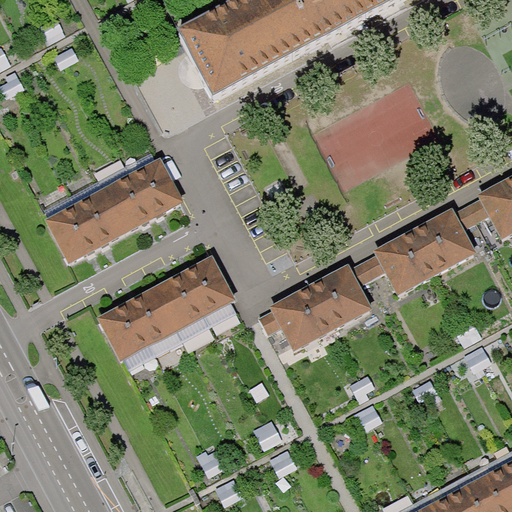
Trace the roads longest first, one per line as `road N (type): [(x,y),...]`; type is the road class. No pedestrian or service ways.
road 1 (residential): [(216,224),(177,145),(454,0)]
road 2 (residential): [(511,158),(255,296),(216,224)]
road 3 (residential): [(1,346),(216,224)]
road 4 (primary): [(1,346),(64,462)]
